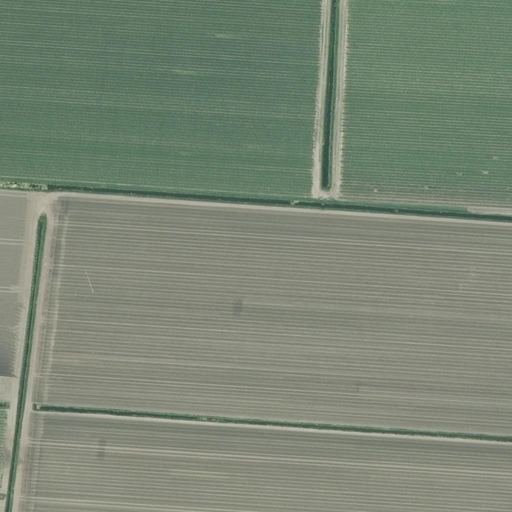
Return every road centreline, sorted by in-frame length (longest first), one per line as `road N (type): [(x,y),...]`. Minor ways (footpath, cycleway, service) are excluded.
road 1 (track): [(16,511),(53,204),(63,197),(511,225)]
road 2 (track): [(0,511),(35,213),(53,204)]
